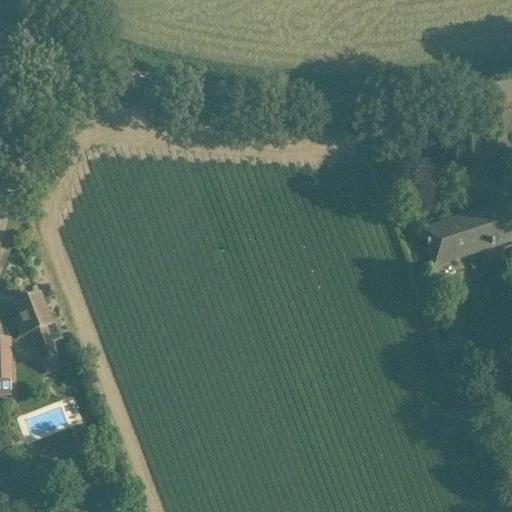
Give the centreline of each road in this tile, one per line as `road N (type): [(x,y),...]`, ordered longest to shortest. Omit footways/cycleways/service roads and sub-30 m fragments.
road 1 (tertiary): [(511,89),(272,104),(125,80),(53,58)]
road 2 (unclassified): [(0,221),(53,58)]
